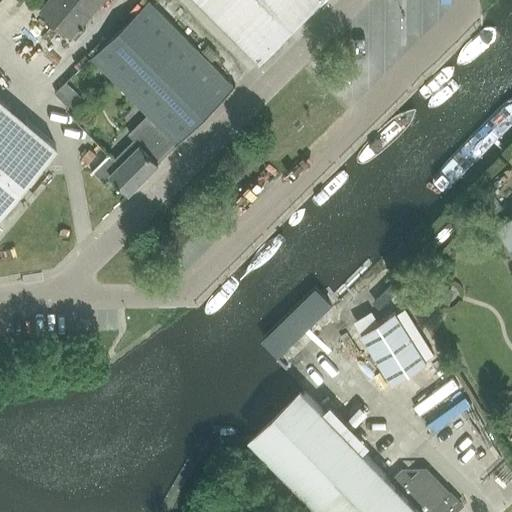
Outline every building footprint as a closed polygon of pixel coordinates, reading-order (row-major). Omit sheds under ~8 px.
[(82,25),(102,0),(48,0),(41,10),(72,36),(76,39),(85,27),(82,25)] [(196,0),(259,63),(321,0),(196,0)] [(111,176),(128,193),(158,162),(175,144),(176,145),(234,88),(149,1),(91,57),(148,115),(128,134),(134,140),(115,159),(109,153),(90,172),(92,174),(93,172),(104,183),(111,176)] [(0,211),(56,147),(0,99),(0,211)] [(204,255),(249,211),(240,202),(197,244),(190,237),(175,251),(183,259),(196,247),(204,255)] [(511,213),(496,224),(511,249),(511,213)] [(395,312),(361,333),(393,384),(427,363),(395,312)] [(390,478),(305,390),(253,441),(322,511),(452,511),(461,504),(451,493),(426,466),(402,466),(390,478)] [(466,448),(490,426),(459,392),(435,414),(466,448)] [(467,447),(474,456),(492,443),(485,434),(467,447)] [(498,447),(479,465),(489,476),(508,459),(498,447)] [(488,479),(477,489),(486,500),(498,489),(488,479)]
